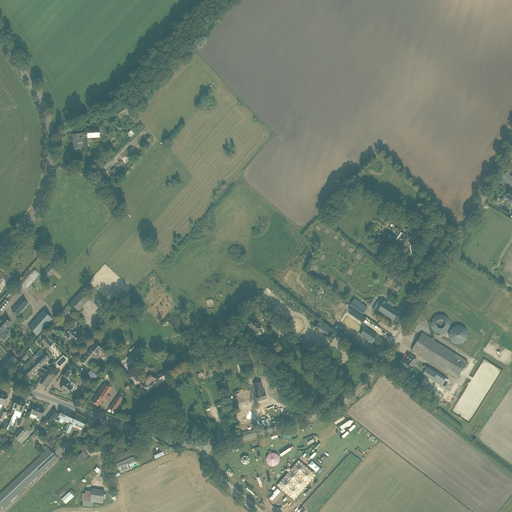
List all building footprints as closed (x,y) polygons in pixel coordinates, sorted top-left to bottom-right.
[(87,128),(88,133),(83,133),(83,134),(82,135),(72,135),(73,149),(83,148),(87,148),(86,138),(87,138),(99,138),(99,128),(87,128)] [(395,202),(392,205),(401,211),(403,207),(395,202)] [(411,211),(417,215),(421,219),(424,215),(415,207),(411,211)] [(405,235),(402,233),(394,246),(405,253),(408,249),(407,247),(406,245),(413,236),(412,235),(416,230),(410,225),(406,231),(408,232),(405,235)] [(379,237),(376,242),(383,246),(386,241),(379,237)] [(40,276),(46,281),(55,271),(49,266),(40,276)] [(33,269),(19,284),(26,290),(39,275),(33,269)] [(283,303),(266,287),(256,298),(270,311),(273,308),(271,307),(273,304),(275,306),(276,305),(278,308),(283,303)] [(70,304),(78,312),(90,299),(81,292),(70,304)] [(0,305),(0,311),(2,313),(2,312),(5,309),(10,303),(5,299),(0,305)] [(11,311),(17,316),(27,305),(22,299),(11,311)] [(367,308),(354,299),(350,305),(362,314),(367,308)] [(379,299),(372,309),(382,315),(383,317),(385,318),(386,318),(386,317),(393,321),(398,313),(392,309),(393,308),(389,305),(388,305),(379,299)] [(352,308),(348,313),(362,323),(366,318),(352,308)] [(28,328),(37,336),(52,319),(43,311),(28,328)] [(444,313),(429,319),(435,335),(450,329),(444,313)] [(257,324),(259,323),(252,317),(245,325),(250,330),(250,329),(255,335),(262,328),(257,324)] [(0,329),(1,330),(0,331),(0,337),(4,341),(8,336),(3,332),(6,328),(10,324),(8,322),(4,318),(0,322),(0,329)] [(267,325),(276,334),(280,329),(271,321),(267,325)] [(321,325),(317,321),(313,326),(318,330),(321,325)] [(346,330),(337,324),(335,328),(343,334),(346,330)] [(365,333),(362,338),(371,343),(374,338),(376,335),(365,327),(362,331),(365,333)] [(457,327),(453,328),(450,331),(449,335),(450,338),(452,341),(454,343),(456,343),(461,343),(464,340),(466,337),(466,333),(464,330),(461,328),(457,327)] [(65,336),(73,343),(80,336),(71,328),(65,336)] [(20,350),(31,338),(25,332),(14,343),(20,350)] [(335,336),(330,332),(326,337),(331,341),(335,336)] [(411,350),(415,353),(457,379),(467,362),(422,333),(411,350)] [(211,343),(206,337),(201,340),(207,347),(211,343)] [(41,342),(48,349),(52,345),(45,338),(41,342)] [(312,340),(305,346),(310,351),(316,344),(312,340)] [(80,362),(88,368),(91,364),(98,356),(96,355),(100,351),(101,352),(106,347),(103,344),(100,348),(95,344),(90,350),(80,362)] [(28,368),(23,373),(29,379),(50,359),(46,356),(44,353),(38,358),(36,355),(33,359),(32,358),(25,365),(28,368)] [(6,358),(0,366),(6,372),(9,368),(16,359),(9,354),(6,358)] [(214,366),(207,368),(208,372),(218,370),(214,354),(211,355),(214,366)] [(400,369),(405,372),(409,365),(412,366),(416,359),(409,354),(405,360),(402,358),(397,365),(401,368),(400,369)] [(19,361),(16,359),(9,368),(12,370),(19,361)] [(445,389),(450,381),(424,364),(422,367),(424,369),(420,374),(445,389)] [(94,381),(100,374),(93,367),(88,373),(87,375),(94,381)] [(336,372),(340,376),(343,379),(348,374),(341,367),(336,372)] [(62,375),(66,378),(71,371),(67,368),(62,375)] [(47,388),(56,376),(48,371),(39,382),(47,388)] [(145,384),(143,386),(148,393),(163,382),(163,381),(167,378),(162,373),(158,375),(158,374),(154,377),(150,375),(147,376),(146,378),(145,379),(145,381),(145,383),(145,384)] [(129,378),(137,386),(140,383),(133,375),(129,378)] [(61,385),(62,387),(60,390),(67,395),(71,390),(72,391),(75,391),(76,389),(76,386),(75,385),(73,388),(69,385),(70,384),(64,380),(61,385)] [(107,395),(112,387),(105,382),(94,398),(91,403),(98,407),(104,399),(107,401),(110,397),(107,395)] [(253,386),(256,395),(256,396),(257,401),(258,401),(265,399),(266,399),(264,393),(261,384),(253,386)] [(109,409),(114,413),(122,400),(122,399),(122,398),(119,396),(118,397),(117,396),(109,409)] [(17,409),(16,411),(21,414),(24,408),(25,403),(16,400),(12,408),(17,409)] [(244,405),(238,407),(240,414),(237,415),(239,419),(241,419),(241,422),(249,420),(248,416),(250,416),(249,412),(246,413),(244,405)] [(36,419),(40,420),(44,411),(33,407),(30,414),(37,417),(36,419)] [(87,421),(83,419),(75,416),(62,410),(58,417),(64,420),(64,421),(67,423),(64,431),(66,433),(69,434),(73,426),(75,427),(76,425),(84,429),(87,421)] [(45,420),(50,423),(55,417),(50,414),(45,420)] [(14,436),(18,440),(25,433),(21,429),(14,436)] [(82,450),(77,445),(70,452),(75,457),(82,450)] [(0,493),(0,505),(3,509),(57,458),(48,449),(46,447),(45,446),(43,448),(44,449),(43,449),(46,451),(0,493)] [(131,454),(132,454),(131,450),(113,457),(115,462),(113,462),(116,468),(130,462),(135,460),(132,454),(132,455),(131,454)] [(164,455),(162,450),(153,454),(155,460),(164,455)] [(83,501),(82,506),(93,508),(93,502),(102,504),(102,500),(105,500),(105,495),(103,495),(104,491),(92,489),(91,492),(85,491),(85,493),(83,493),(82,493),(82,494),(81,501),(83,501)] [(65,496),(70,501),(74,497),(76,495),(72,491),(70,493),(69,492),(65,496)]
